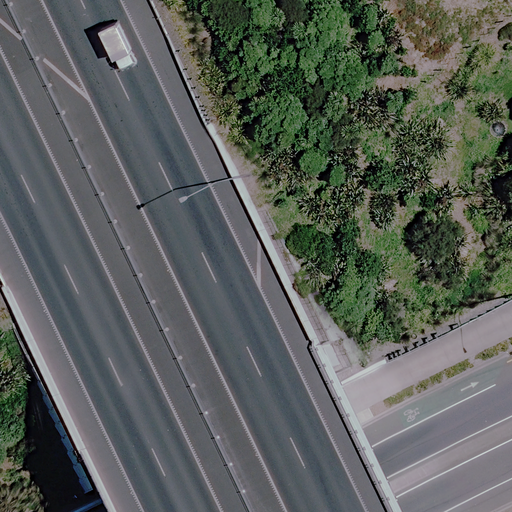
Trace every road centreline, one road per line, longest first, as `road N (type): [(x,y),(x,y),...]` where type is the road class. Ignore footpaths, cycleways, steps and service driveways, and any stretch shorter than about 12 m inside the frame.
road 1 (motorway): [(79,0),(335,511)]
road 2 (motorway): [(190,511),(0,125)]
road 3 (secondary): [(248,511),(511,389)]
